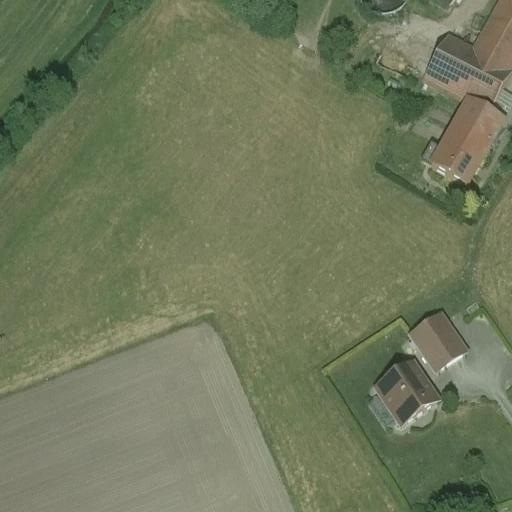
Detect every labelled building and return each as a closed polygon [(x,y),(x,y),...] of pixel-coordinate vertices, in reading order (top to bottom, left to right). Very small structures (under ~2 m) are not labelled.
[(362,0),(366,7),(373,13),(383,16),(392,15),(401,10),(407,2),(407,0),(362,0)] [(511,0),(503,0),(473,55),(448,41),(423,86),(487,118),(488,119),(511,75),(511,0)] [(458,134),(454,131),(431,172),(466,192),(489,151),(474,143),(487,118),(471,110),(458,134)] [(440,322),(412,341),(421,356),(450,337),(440,322)] [(450,337),(421,356),(435,375),(463,356),(450,337)] [(411,371),(376,395),(402,431),(436,407),(411,371)]
